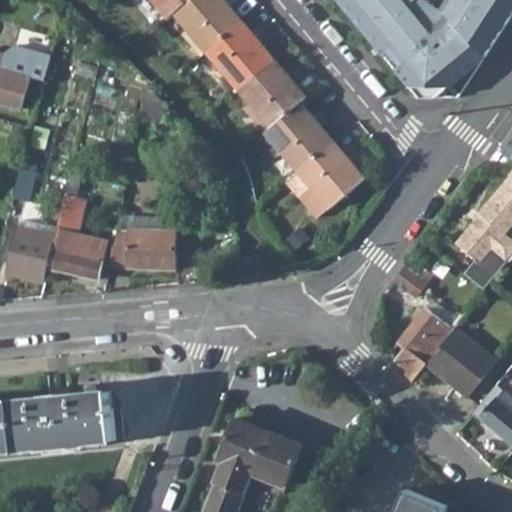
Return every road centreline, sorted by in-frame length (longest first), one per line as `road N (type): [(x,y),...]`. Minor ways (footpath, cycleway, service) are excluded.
road 1 (residential): [(511,499),(315,324)]
road 2 (residential): [(0,329),(230,307)]
road 3 (residential): [(434,173),(287,0)]
road 4 (residential): [(230,307),(157,511)]
road 5 (residential): [(434,173),(315,324)]
road 6 (residential): [(511,64),(434,173)]
